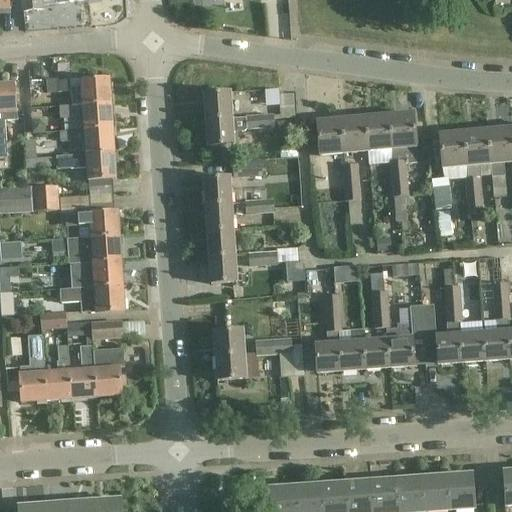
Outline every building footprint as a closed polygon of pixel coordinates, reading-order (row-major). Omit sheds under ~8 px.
[(0,0),(0,14),(10,14),(10,10),(11,10),(9,0),(0,0)] [(42,0),(20,0),(22,14),(44,12),(42,0)] [(72,107),(108,105),(107,82),(70,85),(72,107)] [(0,88),(0,155),(8,155),(5,117),(17,116),(15,88),(0,88)] [(279,96),(281,120),(295,119),(294,95),(279,96)] [(205,119),(230,117),(228,97),(204,98),(205,119)] [(81,120),(82,132),(113,130),(112,120),(109,120),(108,105),(72,107),(72,108),(60,109),(60,122),(81,120)] [(230,117),(205,119),(206,150),(231,149),(231,134),(245,133),(248,130),(274,129),(273,115),(230,117)] [(414,117),(388,119),(392,153),(417,150),(414,117)] [(388,119),(365,121),(369,155),(392,153),(388,119)] [(39,121),(32,122),(33,134),(45,134),(45,127),(39,121)] [(365,121),(341,124),(344,157),(369,155),(365,121)] [(290,122),(278,123),(279,131),(291,131),(290,122)] [(344,157),(341,124),(316,126),(319,160),(344,157)] [(83,146),(83,156),(111,155),(110,133),(113,133),(113,130),(82,132),(82,133),(60,134),(60,145),(74,143),(74,147),(83,146)] [(511,162),(511,133),(489,136),(491,165),(492,176),(505,175),(504,164),(511,162)] [(489,136),(465,138),(468,167),(469,178),(482,176),(481,166),(491,165),(489,136)] [(246,155),(270,156),(271,139),(246,138),(246,155)] [(465,138),(438,141),(441,170),(468,167),(465,138)] [(111,155),(83,156),(83,157),(56,159),(57,173),(84,171),(85,185),(113,183),(111,155)] [(266,176),(265,161),(233,162),(234,178),(266,176)] [(392,181),(406,180),(404,162),(390,164),(392,181)] [(345,183),(358,182),(357,164),(343,166),(345,183)] [(482,176),(469,178),(466,178),(468,197),(483,195),(482,176)] [(204,207),(230,205),(228,180),(202,182),(204,207)] [(406,180),(392,181),(394,198),(408,197),(406,180)] [(360,200),(358,182),(345,183),(347,201),(360,200)] [(62,203),(111,201),(111,184),(88,185),(88,194),(61,195),(62,203)] [(32,188),(0,190),(0,215),(33,214),(32,188)] [(59,188),(34,189),(35,201),(59,199),(59,188)] [(485,214),(483,195),(468,197),(469,216),(485,214)] [(59,199),(35,201),(36,213),(60,212),(59,199)] [(275,213),(274,201),(245,202),(246,215),(275,213)] [(230,205),(204,207),(206,233),(231,231),(230,205)] [(438,238),(452,236),(449,208),(435,209),(438,238)] [(91,213),(66,215),(67,228),(79,228),(91,227),(92,238),(119,236),(118,212),(115,212),(91,213)] [(231,231),(206,233),(207,259),(233,257),(231,231)] [(80,239),(68,239),(69,252),(70,265),(121,261),(119,236),(92,238),(80,239)] [(377,241),(378,253),(391,252),(390,240),(377,241)] [(21,243),(0,244),(0,249),(1,262),(22,260),(21,243)] [(278,276),(301,275),(300,263),(298,263),(298,250),(276,251),(276,252),(248,253),(249,267),(278,265),(278,276)] [(235,285),(233,257),(207,259),(209,286),(235,285)] [(121,261),(70,265),(70,275),(83,274),(84,277),(94,277),(94,288),(123,286),(121,261)] [(420,277),(419,265),(391,267),(392,279),(420,277)] [(0,278),(10,278),(18,278),(18,269),(0,270),(0,278)] [(324,297),(335,296),(334,277),(322,278),(324,297)] [(494,302),(507,301),(506,283),(492,283),(494,302)] [(94,288),(61,290),(62,305),(82,303),(82,313),(90,313),(90,314),(96,313),(96,316),(124,314),(123,286),(94,288)] [(306,306),(316,306),(316,288),(306,288),(306,306)] [(446,309),(461,308),(460,289),(444,290),(446,309)] [(384,292),(372,293),(373,311),(385,311),(384,292)] [(337,314),(335,296),(324,297),(325,315),(337,314)] [(507,301),(494,302),(495,320),(509,319),(507,301)] [(461,308),(446,309),(448,340),(436,341),(438,369),(463,367),(461,339),(461,326),(462,326),(461,308)] [(15,317),(15,309),(2,310),(2,318),(15,317)] [(386,329),(385,311),(373,311),(375,330),(386,329)] [(65,314),(40,315),(41,332),(66,329),(65,314)] [(337,314),(325,315),(326,332),(338,332),(337,314)] [(124,321),(94,323),(95,341),(125,339),(124,323),(124,321)] [(387,344),(390,372),(414,370),(411,330),(400,331),(400,343),(387,344)] [(214,359),(242,358),(241,333),(212,335),(214,359)] [(509,336),(484,337),(486,365),(511,363),(509,336)] [(484,337),(461,339),(463,367),(486,365),(484,337)] [(41,338),(27,339),(30,369),(5,371),(7,396),(20,395),(21,408),(46,406),(41,338)] [(69,347),(69,339),(43,340),(44,348),(69,347)] [(273,340),(274,355),(293,354),(292,339),(273,340)] [(20,340),(4,341),(6,358),(22,356),(20,340)] [(274,355),(273,340),(254,341),(255,356),(274,355)] [(390,372),(387,344),(364,345),(366,373),(390,372)] [(366,373),(364,345),(339,347),(341,375),(366,373)] [(106,373),(95,373),(97,402),(121,400),(119,372),(117,346),(106,347),(107,360),(106,361),(106,373)] [(341,375),(339,347),(315,348),(317,376),(341,375)] [(72,404),(70,375),(68,349),(58,349),(58,364),(57,364),(58,376),(44,377),(46,406),(72,404)] [(97,402),(95,373),(93,349),(80,350),(83,374),(70,375),(72,404),(97,402)] [(242,358),(214,359),(216,385),(244,383),(242,358)] [(472,474),(447,476),(449,511),(474,509),(472,474)] [(447,476),(421,478),(423,511),(436,511),(449,511),(447,476)] [(423,511),(421,478),(396,480),(398,511),(423,511)] [(398,511),(396,480),(371,482),(373,511),(398,511)] [(373,511),(371,482),(346,484),(348,511),(373,511)] [(348,511),(346,484),(321,485),(323,511),(348,511)] [(323,511),(321,485),(296,487),(297,511),(323,511)] [(297,511),(296,487),(270,489),(271,511),(297,511)]
